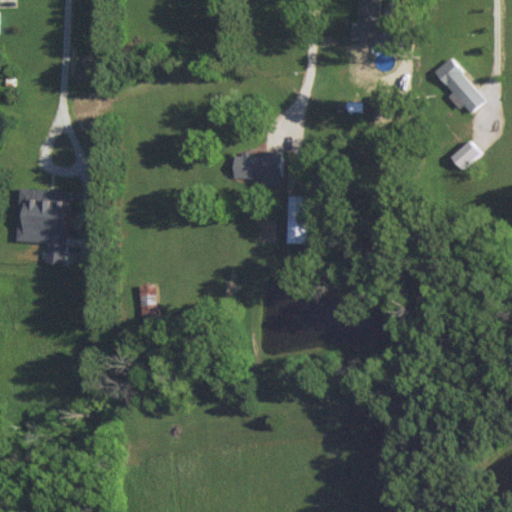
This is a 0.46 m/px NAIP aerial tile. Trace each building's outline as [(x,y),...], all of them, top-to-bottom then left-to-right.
[(358,0),(357,38),(381,39),(381,45),(392,46),(393,24),(380,24),(380,0),(358,0)] [(453,90),(449,94),(460,108),(465,104),(472,111),(487,99),(450,57),(435,70),(453,90)] [(363,101),(348,100),(348,110),(363,111),(363,101)] [(452,156),(465,168),(481,150),(469,138),(452,156)] [(262,185),(281,185),(281,150),(262,150),(262,154),(252,155),(252,152),(235,152),(235,177),(262,176),(262,185)] [(18,239),(48,241),(47,261),(65,262),(70,189),(20,187),(18,239)] [(310,194),(289,194),(288,241),(309,242),(310,194)] [(142,313),(159,313),(158,283),(140,283),(142,313)]
